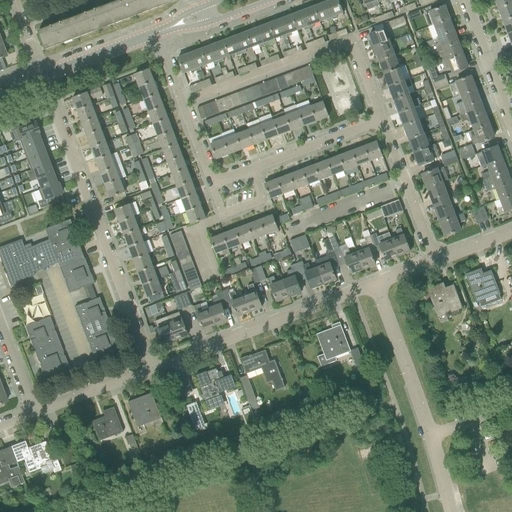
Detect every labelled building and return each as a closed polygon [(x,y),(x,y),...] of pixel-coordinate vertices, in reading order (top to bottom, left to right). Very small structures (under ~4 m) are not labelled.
[(115,24),(150,11),(145,0),(119,0),(108,5),(115,24)] [(145,0),(150,11),(177,0),(145,0)] [(336,16),(342,13),(337,0),(331,0),(325,2),(332,20),(337,18),(336,16)] [(379,6),(378,4),(376,0),(363,0),(367,10),(379,6)] [(495,0),(498,9),(511,3),(511,2),(511,0),(495,0)] [(327,22),(332,20),(325,2),(314,7),(320,22),(326,20),(327,22)] [(407,12),(416,8),(414,3),(405,7),(407,12)] [(503,21),(511,18),(511,3),(498,9),(503,21)] [(80,37),(115,24),(108,5),(73,18),(80,37)] [(433,26),(449,20),(444,6),(428,12),(433,26)] [(312,25),(320,22),(314,7),(303,11),(309,29),(313,27),(312,25)] [(398,15),(407,12),(405,7),(396,10),(398,15)] [(409,20),(423,15),(421,10),(407,15),(409,20)] [(304,31),(309,29),(303,11),(291,15),(297,31),(303,28),(304,31)] [(384,20),(394,17),(392,12),(382,15),(384,20)] [(290,34),(297,31),(291,15),(280,20),(286,37),(290,35),(290,34)] [(375,24),(384,20),(382,15),(373,19),(375,24)] [(391,28),(406,22),(403,16),(388,22),(391,28)] [(45,50),(80,37),(73,18),(38,31),(45,50)] [(508,34),(511,32),(511,18),(503,21),(508,34)] [(282,39),(286,37),(280,20),(268,24),(274,39),(281,37),(282,39)] [(456,38),(454,32),(449,20),(433,26),(436,32),(434,33),(436,38),(426,42),(428,47),(435,45),(435,46),(456,38)] [(267,42),(274,39),(268,24),(257,28),(263,45),(268,43),(267,42)] [(263,45),(257,28),(246,32),(252,48),(258,46),(259,47),(263,46),(263,45)] [(348,34),(347,34),(346,29),(337,33),(339,38),(348,34)] [(371,49),(390,42),(385,29),(369,34),(372,40),(370,41),(369,43),(371,49)] [(245,50),(252,48),(246,32),(234,37),(241,54),(246,52),(245,50)] [(329,41),(339,38),(337,33),(327,36),(329,41)] [(407,42),(413,40),(410,34),(404,36),(407,42)] [(236,56),(241,54),(234,37),(223,41),(229,56),(235,54),(236,56)] [(325,43),(323,38),(314,41),(316,46),(325,43)] [(462,55),(458,42),(456,38),(435,46),(442,63),(462,55)] [(222,59),(229,56),(223,41),(212,45),(218,63),(223,61),(222,59)] [(307,50),(316,46),(314,41),(305,45),(307,50)] [(379,61),(395,55),(390,42),(371,49),(374,55),(376,56),(377,55),(379,61)] [(213,65),(218,63),(212,45),(200,49),(206,65),(212,62),(213,65)] [(302,52),(302,51),(300,46),(291,49),(293,55),(302,52)] [(199,67),(206,65),(200,49),(189,54),(196,71),(200,70),(199,67)] [(284,58),(293,55),(291,49),(282,53),(284,58)] [(191,73),(196,71),(189,54),(178,58),(183,73),(190,71),(191,73)] [(270,64),(280,60),(278,55),(269,58),(270,64)] [(384,74),(400,68),(395,55),(379,61),(384,74)] [(451,74),(467,68),(462,55),(442,63),(444,69),(449,67),(451,74)] [(261,67),(270,64),(269,58),(259,62),(261,67)] [(257,69),(255,63),(246,66),(248,72),(257,69)] [(239,76),(248,72),(246,66),(237,70),(239,76)] [(314,77),(309,66),(303,68),(307,79),(314,77)] [(301,82),(307,79),(303,68),(296,71),(300,82),(301,82)] [(389,87),(405,81),(400,68),(384,74),(389,87)] [(139,87),(153,81),(149,69),(134,74),(139,87)] [(234,77),(232,72),(232,71),(223,75),(225,81),(234,77)] [(301,82),(300,82),(296,71),(290,73),(294,85),(301,82)] [(287,87),(294,85),(290,73),(283,76),(287,87)] [(433,86),(447,80),(445,74),(431,80),(433,86)] [(216,84),(225,81),(223,75),(214,78),(216,84)] [(281,90),(287,87),(283,76),(277,78),(281,90)] [(460,96),(476,90),(471,76),(449,84),(452,91),(457,90),(460,96)] [(307,79),(301,82),(303,87),(306,86),(316,82),(314,77),(307,79)] [(274,92),(281,90),(277,78),(270,81),(274,92)] [(212,86),(211,86),(209,79),(200,83),(202,89),(212,86)] [(405,81),(389,87),(394,101),(410,95),(408,89),(412,87),(410,80),(405,81)] [(436,91),(450,85),(447,80),(433,86),(436,91)] [(144,99),(158,94),(153,81),(139,87),(144,99)] [(268,94),(274,92),(270,81),(264,83),(268,94)] [(117,95),(122,93),(118,83),(113,85),(117,95)] [(191,94),(202,89),(200,83),(189,87),(191,94)] [(261,97),(268,94),(264,83),(257,86),(261,97)] [(109,99),(114,97),(110,84),(102,87),(107,99),(109,98),(109,99)] [(292,95),(301,91),(299,85),(290,89),(292,95)] [(255,99),(261,97),(257,86),(250,88),(255,99)] [(90,102),(103,97),(100,88),(72,98),(77,111),(91,105),(90,102)] [(248,102),(255,99),(250,88),(244,91),(248,102)] [(281,99),(292,95),(290,89),(279,93),(281,99)] [(482,107),(480,101),(476,90),(460,96),(462,102),(455,105),(457,110),(448,114),(444,102),(440,104),(446,121),(459,116),(482,107)] [(241,105),(248,102),(244,91),(237,93),(241,105)] [(120,105),(125,103),(122,93),(117,95),(120,105)] [(235,107),(241,105),(237,93),(230,96),(235,107)] [(158,94),(144,99),(149,112),(163,106),(158,94)] [(267,105),(280,100),(277,94),(265,99),(267,105)] [(418,98),(412,101),(410,95),(394,101),(399,114),(421,105),(418,98)] [(228,110),(235,107),(230,96),(224,98),(228,110)] [(112,108),(118,106),(114,97),(109,99),(112,108)] [(219,113),(228,110),(224,98),(215,101),(219,113)] [(254,109),(267,105),(265,99),(252,104),(254,109)] [(213,115),(219,113),(215,101),(209,104),(213,115)] [(316,121),(329,117),(323,102),(311,107),(316,121)] [(207,117),(213,115),(209,104),(203,106),(207,117)] [(242,114),(254,109),(252,104),(240,108),(242,114)] [(82,123),(96,118),(91,105),(77,111),(82,123)] [(415,108),(421,106),(421,105),(399,114),(404,127),(420,121),(415,108)] [(153,124),(168,119),(163,106),(149,112),(153,124)] [(201,120),(207,117),(203,106),(197,108),(201,120)] [(303,126),(316,121),(311,107),(298,112),(303,126)] [(489,125),(484,112),(482,107),(459,116),(462,122),(465,120),(469,122),(472,131),(489,125)] [(126,120),(131,118),(127,108),(122,110),(126,120)] [(229,119),(242,114),(240,108),(227,113),(229,119)] [(118,124),(124,122),(120,111),(114,113),(118,124)] [(291,131),(303,126),(298,112),(286,116),(291,131)] [(217,123),(227,119),(225,113),(214,117),(217,123)] [(440,128),(445,126),(440,113),(435,115),(440,128)] [(277,114),(271,117),(273,121),(278,135),(291,131),(286,116),(279,119),(277,114)] [(207,127),(217,123),(214,117),(205,121),(207,127)] [(87,136),(101,130),(96,118),(82,123),(87,136)] [(130,130),(135,128),(131,118),(126,120),(130,130)] [(152,139),(172,131),(168,119),(153,124),(154,124),(148,127),(152,139)] [(23,120),(8,125),(11,132),(15,130),(19,140),(38,133),(34,122),(25,126),(23,120)] [(258,120),(246,125),(248,130),(253,145),(266,140),(260,126),(258,120)] [(266,140),(278,135),(273,121),(260,126),(266,140)] [(409,140),(425,134),(420,121),(404,127),(409,140)] [(122,133),(127,131),(124,122),(118,124),(122,133)] [(473,145),(494,138),(489,125),(472,131),(468,133),(473,145)] [(445,141),(450,139),(445,126),(440,128),(445,141)] [(91,148),(106,143),(101,130),(87,136),(91,148)] [(241,150),(253,145),(248,130),(235,135),(241,150)] [(162,150),(177,144),(172,131),(152,139),(157,137),(162,150)] [(38,133),(19,140),(23,150),(41,143),(37,133),(38,133)] [(134,146),(139,144),(135,134),(130,136),(134,146)] [(414,153),(430,147),(425,134),(409,140),(414,153)] [(228,154),(241,150),(235,135),(223,140),(228,154)] [(128,148),(134,146),(130,136),(125,138),(128,148)] [(216,159),(228,154),(223,140),(210,145),(216,159)] [(370,161),(382,156),(377,142),(364,147),(370,161)] [(41,143),(23,150),(26,160),(44,153),(41,143)] [(96,160),(110,155),(106,143),(91,148),(96,160)] [(137,156),(142,154),(139,144),(134,146),(137,156)] [(167,162),(182,156),(177,144),(162,150),(167,162)] [(460,156),(473,150),(471,145),(457,150),(460,156)] [(132,158),(137,156),(134,146),(128,148),(132,158)] [(481,168),(502,160),(497,146),(476,154),(481,168)] [(357,166),(370,161),(364,147),(352,151),(357,166)] [(419,166),(435,160),(430,147),(414,153),(419,166)] [(462,161),(476,156),(473,150),(460,156),(462,161)] [(345,170),(357,166),(352,151),(339,156),(345,170)] [(442,162),(456,157),(454,151),(440,156),(442,162)] [(44,153),(26,160),(30,170),(48,163),(44,153)] [(101,173),(115,167),(110,155),(96,160),(101,173)] [(172,175),(186,169),(182,156),(167,162),(172,175)] [(332,175),(345,170),(339,156),(327,161),(332,175)] [(444,168),(458,162),(456,157),(442,162),(444,168)] [(145,170),(150,168),(146,158),(141,160),(145,170)] [(509,177),(506,171),(502,160),(481,168),(486,166),(488,172),(481,174),(483,179),(482,180),(485,186),(509,177)] [(137,173),(142,171),(138,161),(133,163),(137,173)] [(320,180),(332,175),(327,161),(314,166),(320,180)] [(48,163),(30,170),(30,171),(33,170),(37,179),(52,173),(48,163)] [(307,185),(320,180),(314,166),(302,170),(307,185)] [(443,182),(448,180),(443,166),(422,174),(427,188),(443,182)] [(105,185),(120,180),(115,167),(101,173),(105,185)] [(148,180),(154,178),(150,168),(145,170),(148,180)] [(176,187),(191,181),(186,169),(172,175),(176,187)] [(295,189),(307,185),(302,170),(289,175),(295,189)] [(143,190),(149,188),(142,171),(137,173),(143,190)] [(52,173),(37,179),(41,189),(57,183),(56,183),(52,173)] [(378,183),(389,179),(387,173),(376,178),(378,183)] [(282,194),(295,189),(289,175),(277,180),(282,194)] [(511,195),(511,186),(510,182),(509,177),(485,186),(487,192),(495,189),(499,200),(494,202),(511,195)] [(365,188),(378,183),(376,178),(363,182),(365,188)] [(110,198),(124,193),(120,180),(105,185),(110,198)] [(270,199),(282,194),(277,180),(264,184),(270,199)] [(181,200),(196,194),(191,181),(176,187),(181,200)] [(353,192),(365,188),(363,182),(351,187),(353,192)] [(438,204),(450,200),(443,182),(427,188),(434,205),(438,204)] [(42,201),(38,203),(40,209),(54,203),(52,197),(61,194),(57,183),(41,189),(38,190),(42,201)] [(154,195),(160,193),(156,185),(151,187),(154,195)] [(340,197),(353,192),(351,187),(338,192),(340,197)] [(140,200),(152,197),(151,191),(138,194),(140,200)] [(328,202),(340,197),(338,192),(326,196),(328,202)] [(158,205),(163,204),(160,193),(154,195),(158,205)] [(186,212),(201,207),(196,194),(181,200),(186,212)] [(501,207),(497,209),(499,216),(511,210),(511,195),(499,201),(501,207)] [(303,211),(313,207),(309,196),(299,200),(301,206),(303,211)] [(318,206),(328,202),(326,196),(316,200),(318,206)] [(151,211),(156,208),(153,199),(147,201),(151,211)] [(440,209),(436,211),(440,223),(456,217),(452,205),(454,205),(451,199),(450,200),(438,204),(440,209)] [(383,219),(403,211),(398,200),(379,207),(383,218),(383,217),(383,219)] [(3,203),(0,204),(0,223),(12,219),(10,212),(7,213),(3,203)] [(119,222),(133,217),(129,204),(115,210),(119,222)] [(293,215),(303,211),(301,206),(291,209),(293,215)] [(191,225),(205,219),(201,207),(186,212),(191,225)] [(484,223),(489,221),(483,207),(479,209),(483,221),(484,223)] [(154,220),(160,218),(156,208),(151,211),(154,220)] [(164,220),(170,218),(166,208),(160,210),(164,220)] [(484,223),(483,221),(479,209),(472,211),(478,225),(484,223)] [(279,223),(290,219),(287,214),(277,218),(279,223)] [(457,224),(466,221),(463,214),(456,217),(440,223),(445,236),(460,230),(457,224)] [(278,230),(276,225),(273,215),(260,220),(265,235),(278,230)] [(124,235),(138,230),(133,217),(119,222),(124,235)] [(166,231),(173,228),(170,218),(164,220),(164,221),(163,222),(166,231)] [(21,240),(0,247),(0,261),(0,262),(2,262),(6,273),(5,274),(10,287),(23,282),(22,280),(34,276),(33,273),(58,263),(60,268),(64,279),(65,279),(66,282),(65,282),(69,293),(80,289),(83,287),(84,288),(94,284),(90,273),(88,270),(89,270),(85,259),(79,245),(80,245),(76,234),(75,234),(74,231),(70,220),(45,230),(49,240),(24,249),(21,240)] [(253,240),(265,235),(260,220),(247,225),(253,240)] [(159,233),(166,231),(163,222),(156,225),(159,233)] [(240,245),(253,240),(247,225),(235,230),(240,245)] [(397,256),(410,251),(401,228),(394,231),(397,237),(391,239),(397,256)] [(129,247),(143,242),(138,230),(124,235),(129,247)] [(228,249),(240,245),(235,230),(222,234),(228,249)] [(181,232),(170,236),(172,243),(184,239),(181,232)] [(375,233),(370,235),(375,248),(380,247),(385,261),(397,256),(391,239),(389,233),(377,237),(375,233)] [(228,249),(222,234),(210,239),(215,254),(222,252),(223,255),(229,253),(228,249)] [(164,248),(170,246),(167,235),(161,238),(164,248)] [(301,251),(310,247),(305,235),(297,239),(301,251)] [(370,250),(375,248),(370,235),(364,238),(365,240),(359,242),(362,250),(356,252),(363,269),(375,264),(370,250)] [(334,252),(339,250),(334,238),(329,239),(334,252)] [(186,245),(184,239),(172,243),(175,249),(186,245)] [(294,253),(301,251),(297,239),(289,241),(294,253)] [(327,254),(334,252),(329,239),(323,241),(327,254)] [(133,260),(147,254),(143,242),(129,247),(133,260)] [(188,251),(186,245),(175,249),(177,255),(188,251)] [(168,258),(174,256),(170,246),(164,248),(168,258)] [(356,252),(350,254),(348,248),(342,251),(350,274),(363,269),(356,252)] [(281,259),(291,254),(289,249),(279,253),(281,259)] [(190,256),(188,251),(177,255),(179,261),(190,256)] [(270,253),(266,255),(265,252),(258,254),(259,257),(261,263),(272,259),(270,253)] [(138,272),(152,267),(147,254),(133,260),(138,272)] [(192,262),(190,256),(179,261),(181,266),(192,262)] [(336,279),(330,264),(327,256),(315,261),(318,268),(324,284),(336,279)] [(252,267),(261,263),(259,257),(249,261),(252,267)] [(174,273),(179,271),(176,261),(170,263),(174,273)] [(296,264),(301,276),(306,274),(311,288),(324,284),(318,268),(311,271),(309,263),(304,265),(302,261),(296,264)] [(194,268),(192,262),(181,266),(183,272),(194,268)] [(245,263),(235,267),(237,272),(247,268),(245,263)] [(283,281),(289,297),(301,292),(296,278),(301,276),(296,264),(290,266),(292,270),(286,272),(289,279),(283,281)] [(261,281),(266,279),(261,266),(256,268),(261,281)] [(143,285),(157,279),(152,267),(138,272),(143,285)] [(166,267),(158,269),(161,278),(169,275),(166,267)] [(233,274),(237,272),(235,267),(232,268),(225,271),(227,276),(233,274)] [(197,273),(194,268),(183,272),(185,278),(197,273)] [(255,283),(261,281),(256,268),(250,270),(255,283)] [(491,271),(483,274),(481,269),(466,275),(477,303),(500,295),(491,271)] [(178,283),(183,281),(179,271),(174,273),(178,283)] [(197,273),(185,278),(188,284),(199,280),(197,273)] [(276,302),(289,297),(283,281),(276,284),(274,277),(268,279),(271,286),(276,302)] [(147,298),(162,292),(157,279),(143,285),(147,298)] [(202,287),(199,280),(188,284),(190,291),(202,287)] [(453,285),(445,288),(443,283),(427,289),(438,318),(448,314),(449,314),(449,315),(450,316),(452,316),(454,316),(455,316),(456,316),(456,315),(457,315),(458,314),(458,313),(458,312),(458,311),(458,310),(462,309),(453,285)] [(262,307),(258,298),(253,284),(247,286),(249,292),(243,295),(250,312),(262,307)] [(40,285),(34,287),(37,295),(43,293),(40,285)] [(234,292),(229,294),(227,290),(226,290),(222,292),(227,304),(232,302),(237,316),(250,312),(243,295),(236,298),(234,292)] [(186,307),(191,305),(187,292),(181,295),(186,307)] [(222,306),(227,304),(222,292),(217,294),(217,296),(211,298),(213,305),(208,307),(215,325),(227,320),(222,306)] [(178,310),(186,307),(181,295),(173,298),(178,310)] [(103,309),(104,308),(100,298),(89,302),(86,304),(85,303),(75,307),(79,318),(81,321),(80,321),(88,343),(89,343),(90,346),(89,346),(94,357),(104,353),(104,352),(107,351),(108,352),(119,348),(115,337),(114,337),(113,334),(105,312),(104,312),(103,309)] [(151,312),(163,308),(161,303),(149,307),(151,312)] [(208,307),(202,310),(199,304),(194,306),(197,312),(196,313),(202,329),(215,325),(208,307)] [(181,318),(179,313),(167,317),(176,339),(188,335),(181,318)] [(35,322),(24,326),(28,337),(29,337),(30,340),(34,351),(36,358),(38,362),(38,361),(40,365),(39,365),(43,376),(54,372),(54,371),(57,370),(57,371),(58,371),(68,367),(64,355),(63,356),(62,352),(63,352),(59,342),(55,331),(54,331),(53,328),(49,317),(39,320),(38,321),(39,321),(37,322),(35,323),(35,322)] [(163,344),(176,339),(167,317),(155,321),(163,344)] [(357,348),(350,351),(339,322),(331,326),(332,328),(316,335),(324,354),(317,357),(321,367),(336,361),(335,357),(350,352),(356,367),(364,364),(357,348)] [(275,360),(270,362),(265,351),(241,360),(246,374),(261,368),(267,384),(272,382),(276,391),(285,387),(275,360)] [(206,372),(196,376),(199,385),(208,409),(209,411),(215,408),(211,399),(222,395),(220,392),(235,387),(234,385),(231,375),(220,379),(217,373),(218,372),(217,371),(216,371),(216,369),(206,373),(206,372)] [(249,404),(257,401),(247,376),(239,379),(249,404)] [(161,418),(155,403),(152,393),(128,402),(137,428),(161,418)] [(196,402),(186,406),(194,428),(204,424),(196,402)] [(123,432),(117,417),(114,408),(103,412),(105,417),(92,422),(100,441),(123,432)] [(131,448),(137,446),(133,435),(127,437),(131,448)] [(32,450),(28,452),(24,442),(11,447),(16,462),(26,459),(31,471),(46,465),(44,460),(48,458),(53,473),(61,470),(53,450),(52,450),(53,451),(48,453),(44,443),(31,448),(32,450)] [(16,462),(11,447),(0,450),(0,485),(12,481),(14,486),(24,482),(16,462)] [(135,466),(142,463),(140,458),(133,461),(135,466)]
